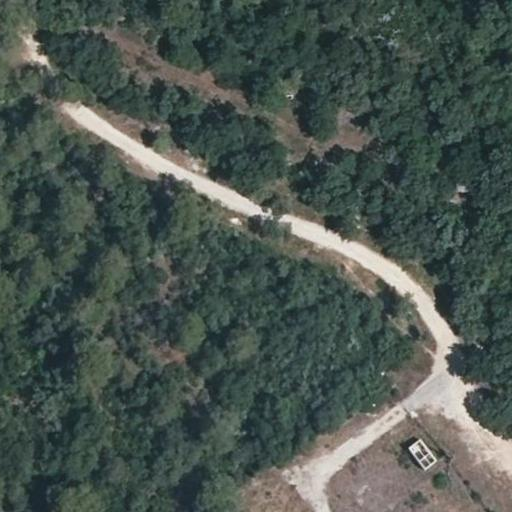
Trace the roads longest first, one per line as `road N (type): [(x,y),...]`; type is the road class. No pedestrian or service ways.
road 1 (track): [(20,0),(35,58),(74,116),(179,180),(349,247),(410,291),(450,342),(472,417),(511,453)]
road 2 (track): [(450,342),(438,384),(301,478),(325,511)]
